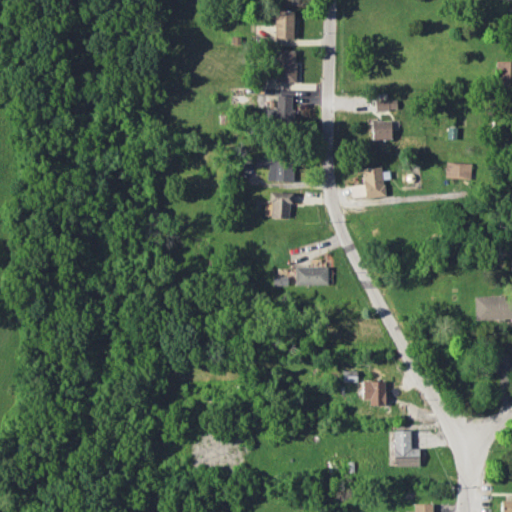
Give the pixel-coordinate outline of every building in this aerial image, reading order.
[(274,38),(293,38),(293,10),(274,10),(274,38)] [(295,49),(274,50),(275,82),(295,82),(295,49)] [(510,86),(509,60),(495,60),(496,86),(510,86)] [(293,95),(276,95),(276,108),(266,108),(266,123),(292,124),(293,95)] [(396,99),(374,100),(374,110),(396,110),(396,99)] [(372,139),(391,139),(390,120),(371,121),(372,139)] [(267,180),(293,181),(294,158),(267,158),(267,180)] [(470,178),(470,163),(445,162),(444,177),(470,178)] [(383,196),(381,167),(362,167),(363,197),(383,196)] [(288,217),(288,203),(292,203),(293,192),(269,191),(268,206),(264,205),(264,216),(288,217)] [(327,284),(326,266),(294,267),(294,285),(327,284)] [(511,295),(473,297),(474,319),(511,317),(511,295)] [(355,329),(354,312),(332,312),(332,329),(355,329)] [(356,370),(342,371),(342,382),(356,381),(356,370)] [(384,380),(361,380),(361,399),(369,399),(369,405),(384,405),(384,380)] [(392,466),(418,466),(418,447),(409,448),(409,430),(392,430),(392,466)] [(511,511),(511,499),(500,500),(499,511),(511,511)] [(431,511),(431,503),(413,503),(413,510),(405,510),(405,511),(431,511)]
